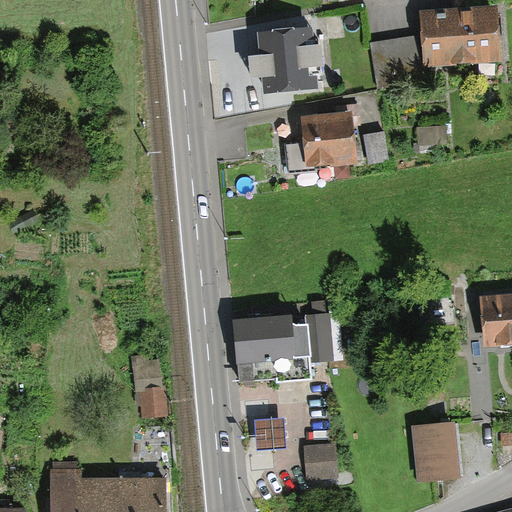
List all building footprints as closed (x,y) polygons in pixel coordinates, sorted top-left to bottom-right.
[(424,37),(425,63),(498,60),(495,7),(423,10),(424,37)] [(264,78),(265,93),(319,88),(318,75),(326,74),(323,42),(312,44),(311,29),(259,34),(261,55),(248,56),(251,79),(264,78)] [(425,63),(424,37),(372,45),(378,90),(426,81),(425,63)] [(352,111),(302,117),(305,143),(286,144),(289,172),(315,169),(315,166),(357,162),(352,111)] [(385,131),(364,134),(369,165),(390,162),(385,131)] [(424,132),(424,145),(448,144),(448,131),(424,132)] [(511,294),(507,295),(482,296),(485,345),(511,343),(511,294)] [(291,319),(235,323),(239,361),(311,356),(308,323),(291,325),(291,319)] [(140,417),(161,417),(160,388),(140,388),(140,417)] [(255,447),(283,445),(282,418),(253,419),(255,447)] [(452,423),(414,427),(419,477),(457,473),(452,423)] [(304,473),(333,471),(331,444),(303,445),(304,473)] [(106,511),(106,478),(51,478),(51,511),(106,511)] [(161,511),(161,478),(106,478),(106,511),(161,511)]
